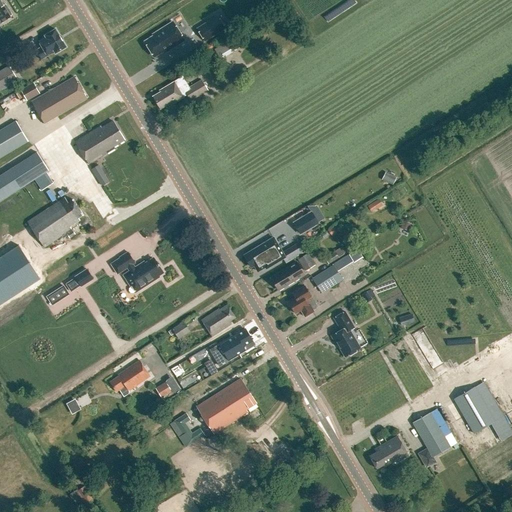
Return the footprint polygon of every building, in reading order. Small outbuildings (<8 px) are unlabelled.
[(10,18),(10,17),(10,16),(10,17),(9,16),(12,15),(5,5),(3,6),(0,0),(0,23),(10,17),(10,18)] [(352,0),(346,0),(323,15),(327,22),(355,3),(352,0)] [(217,16),(197,29),(205,41),(225,28),(217,16)] [(154,36),(145,42),(153,56),(167,47),(168,50),(184,40),(173,22),(153,35),(154,36)] [(59,36),(55,28),(43,35),(44,37),(38,41),(41,46),(35,50),(40,59),(53,51),(55,53),(66,46),(61,39),(62,38),(60,35),(59,36)] [(0,48),(4,54),(22,43),(18,36),(0,48)] [(220,58),(236,49),(230,39),(215,48),(220,58)] [(0,88),(17,79),(9,65),(0,70),(0,88)] [(43,123),(86,98),(80,88),(81,86),(79,83),(77,83),(74,76),(30,101),(43,123)] [(207,90),(201,79),(188,87),(185,81),(176,86),(173,81),(162,88),(163,89),(152,96),(160,108),(170,102),(170,104),(179,99),(183,96),(186,102),(207,90)] [(27,100),(40,93),(33,82),(21,89),(27,100)] [(0,156),(27,141),(15,120),(0,129),(0,156)] [(124,139),(112,120),(97,130),(96,128),(74,141),(88,164),(114,148),(113,146),(124,139)] [(46,170),(35,152),(0,175),(0,199),(33,178),(46,170)] [(96,178),(101,185),(107,181),(103,174),(96,178)] [(396,177),(390,174),(386,182),(392,185),(396,177)] [(67,202),(64,197),(27,221),(43,247),(61,235),(62,238),(67,235),(69,238),(75,234),(69,226),(73,223),(75,224),(78,222),(78,220),(79,219),(77,217),(82,214),(72,199),(67,202)] [(374,209),(375,210),(383,205),(379,198),(367,206),(371,211),(374,209)] [(317,223),(311,212),(294,222),(300,233),(317,223)] [(411,223),(403,221),(401,227),(409,229),(411,223)] [(255,249),(244,256),(250,265),(253,263),(257,270),(265,265),(266,267),(283,256),(278,248),(272,237),(254,248),(255,249)] [(354,262),(362,256),(357,248),(332,264),(311,277),(321,293),(342,279),(337,271),(353,261),(354,262)] [(328,263),(339,257),(335,251),(325,258),(328,263)] [(138,291),(159,277),(159,276),(163,273),(154,259),(146,264),(145,263),(141,266),(140,264),(135,267),(133,264),(135,263),(128,252),(119,257),(120,258),(111,264),(117,274),(127,268),(129,271),(123,275),(130,286),(133,284),(138,291)] [(304,271),(315,264),(307,252),(297,258),(304,271)] [(278,289),(303,274),(296,262),(270,277),(273,282),(278,289)] [(76,278),(66,284),(71,292),(80,285),(81,286),(93,279),(87,269),(75,277),(76,278)] [(99,285),(105,295),(118,288),(113,279),(111,279),(106,272),(98,277),(102,284),(99,285)] [(304,285),(292,292),(294,297),(287,301),(294,313),(300,309),(304,316),(313,311),(312,309),(317,306),(312,298),(304,285)] [(63,286),(47,297),(52,305),(69,294),(63,286)] [(366,302),(372,299),(367,291),(362,294),(366,302)] [(235,317),(226,304),(219,309),(218,308),(201,319),(212,336),(231,323),(229,321),(235,317)] [(360,348),(349,330),(354,328),(344,312),(333,318),(340,330),(331,336),(336,345),(337,345),(344,357),(360,348)] [(412,313),(404,316),(407,324),(415,322),(412,313)] [(178,339),(190,331),(183,320),(171,328),(178,339)] [(252,340),(245,329),(245,328),(211,349),(209,349),(215,360),(219,365),(223,362),(254,344),(252,341),(252,340)] [(194,364),(206,356),(202,349),(189,356),(194,364)] [(205,363),(213,374),(220,370),(213,358),(205,363)] [(129,390),(149,376),(138,360),(117,374),(118,374),(111,379),(117,389),(118,388),(124,396),(129,393),(129,390)] [(204,419),(248,390),(240,378),(196,406),(204,419)] [(154,388),(160,399),(171,392),(164,381),(154,388)] [(478,393),(474,386),(453,399),(473,433),(494,421),(503,416),(487,388),(478,393)] [(248,390),(204,419),(213,433),(247,411),(245,409),(256,403),(248,390)] [(73,413),(82,409),(77,398),(67,402),(73,413)] [(432,457),(433,456),(450,446),(456,443),(436,408),(412,422),(427,448),(432,457)] [(192,432),(186,423),(191,419),(186,412),(170,423),(186,447),(204,434),(200,427),(192,432)] [(393,465),(408,456),(397,436),(378,448),(379,450),(369,456),(376,469),(382,465),(383,467),(391,462),(393,465)] [(74,492),(70,495),(72,497),(77,506),(81,503),(85,501),(86,503),(93,498),(84,485),(78,490),(74,492)]
